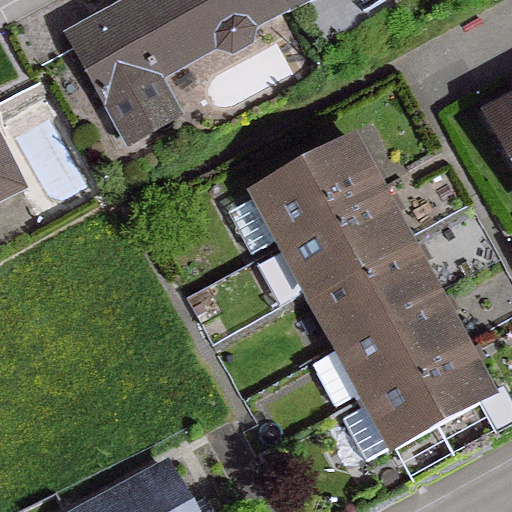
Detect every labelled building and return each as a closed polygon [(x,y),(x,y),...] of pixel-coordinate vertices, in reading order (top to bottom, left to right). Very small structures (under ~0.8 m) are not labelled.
[(244,32),(279,13),(272,0),(135,0),(63,40),(101,111),(103,110),(122,145),(171,118),(151,83),(214,49),(216,52),(228,56),(243,48),(246,36),(244,32)] [(272,0),(279,13),(302,0),(381,0),(383,2),(385,0),(272,0)] [(511,103),(483,119),(511,173),(511,103)] [(276,242),(279,249),(376,196),(348,144),(251,196),(253,201),(226,216),(248,257),(276,242)] [(0,201),(18,192),(0,156),(0,201)] [(307,299),(403,246),(376,196),(279,249),(307,299)] [(403,246),(307,299),(334,349),(431,296),(403,246)] [(332,409),(358,394),(361,399),(458,347),(431,296),(334,349),(337,354),(318,365),(314,376),(332,409)] [(486,399),(458,347),(361,399),(366,408),(339,423),(358,456),(370,460),(389,450),(390,452),(486,399)] [(92,511),(184,511),(163,474),(92,511)]
